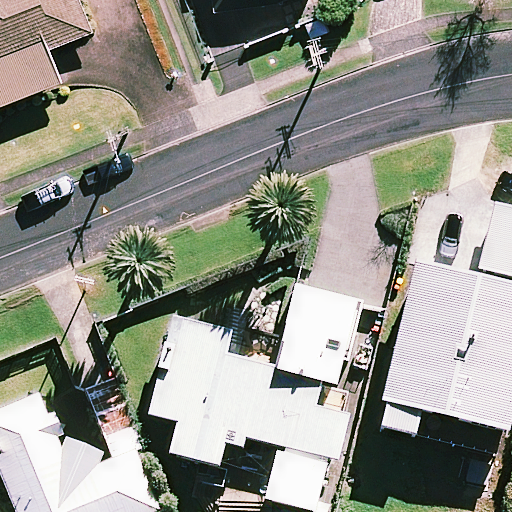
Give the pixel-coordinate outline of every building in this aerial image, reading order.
[(0,0),(0,105),(62,81),(49,48),(94,31),(81,0),(0,0)] [(216,0),(218,14),(281,6),(295,0),(216,0)] [(511,394),(511,291),(411,267),(373,430),(412,439),(417,414),(503,434),(511,394)] [(352,304),(291,290),(273,370),(234,361),(239,338),(167,322),(146,418),(176,425),(168,457),(215,467),(267,479),(262,503),(301,511),(312,511),(324,461),(333,463),(343,418),(310,410),(316,385),(333,389),(352,304)] [(141,448),(113,377),(79,391),(76,382),(37,398),(0,412),(0,475),(14,511),(155,511),(131,452),(141,448)]
